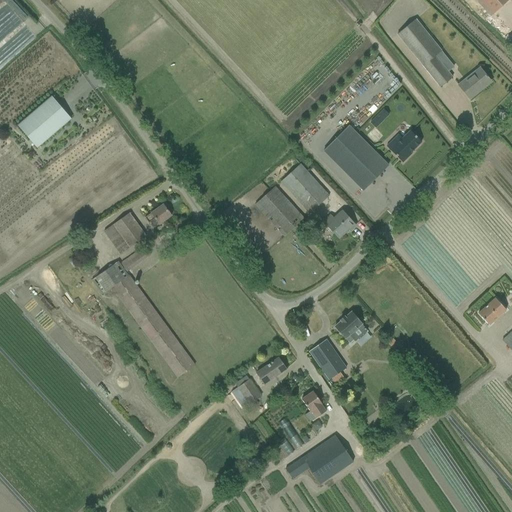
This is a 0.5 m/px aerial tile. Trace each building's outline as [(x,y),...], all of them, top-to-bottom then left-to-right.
[(474,0),(490,17),(508,0),(474,0)] [(452,77),(446,70),(435,56),(441,50),(415,19),(397,34),(433,80),(440,87),(452,77)] [(486,75),(485,76),(479,68),(458,85),(469,99),(476,94),(475,92),(489,81),(487,78),(487,77),(486,75)] [(71,120),(52,97),(17,126),(37,149),(71,120)] [(377,116),(370,122),(375,128),(382,121),(377,116)] [(363,191),(389,165),(349,125),(323,152),(363,191)] [(398,133),(386,146),(403,163),(412,153),(411,152),(422,142),(411,129),(402,137),(398,133)] [(300,164),(280,182),(309,214),(329,196),(300,164)] [(274,187),(254,205),(283,237),(303,219),(274,187)] [(148,223),(155,219),(159,225),(171,216),(163,204),(144,218),(148,223)] [(242,220),(253,211),(249,206),(239,216),(242,220)] [(342,211),(332,220),(334,222),(328,227),(338,238),(348,229),(349,231),(355,226),(342,211)] [(120,255),(137,242),(145,236),(129,213),(121,219),(104,232),(120,255)] [(123,265),(121,266),(118,262),(92,281),(101,294),(106,291),(111,297),(115,294),(176,378),(194,365),(126,273),(150,255),(143,247),(138,251),(121,263),(123,265)] [(478,314),(489,326),(506,310),(495,298),(478,314)] [(341,321),(334,327),(345,339),(349,343),(353,340),(355,342),(367,331),(361,325),(362,324),(351,312),(345,318),(344,317),(340,320),(341,321)] [(511,351),(511,331),(509,334),(502,340),(511,351)] [(309,352),(329,380),(331,379),(340,372),(346,368),(326,340),(309,352)] [(403,350),(399,354),(406,363),(410,359),(409,357),(403,350)] [(278,358),(269,364),(256,373),(264,384),(286,370),(278,358)] [(335,385),(344,378),(340,372),(331,379),(335,385)] [(258,403),(256,400),(260,397),(247,379),(236,387),(251,408),(258,403)] [(326,410),(321,404),(313,392),(301,399),(309,411),(304,415),(309,422),(314,418),(326,410)] [(424,395),(419,400),(425,407),(430,402),(424,395)] [(288,420),(283,424),(298,445),(303,441),(288,420)] [(317,421),(311,425),(316,431),(322,427),(317,421)] [(319,485),(352,462),(335,436),(328,439),(284,468),(291,479),(308,468),(319,485)] [(289,440),(283,443),(290,457),(296,453),(289,440)]
